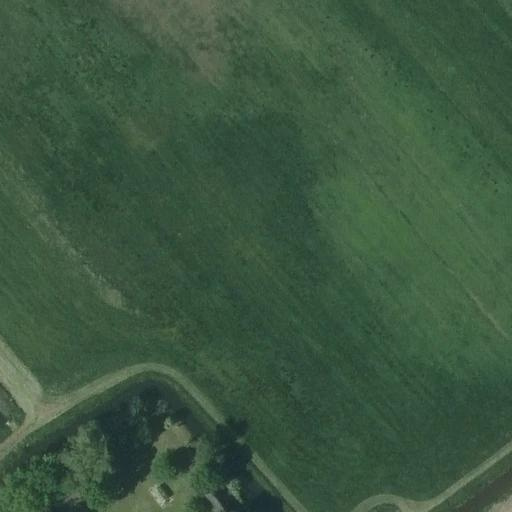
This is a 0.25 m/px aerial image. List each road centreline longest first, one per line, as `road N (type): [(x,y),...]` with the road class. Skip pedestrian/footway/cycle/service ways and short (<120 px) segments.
road 1 (track): [(0,363),(23,391),(46,398),(139,367),(166,369),(216,410),(302,511)]
road 2 (track): [(356,511),(386,499),(429,506),(511,445)]
